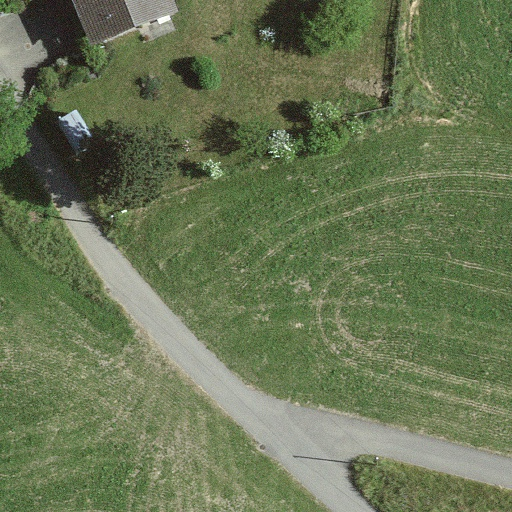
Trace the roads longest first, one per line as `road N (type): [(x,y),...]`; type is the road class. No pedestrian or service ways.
road 1 (residential): [(0,88),(28,122),(105,261),(161,330),(254,408)]
road 2 (residential): [(254,408),(511,473)]
road 3 (residential): [(254,408),(354,511)]
